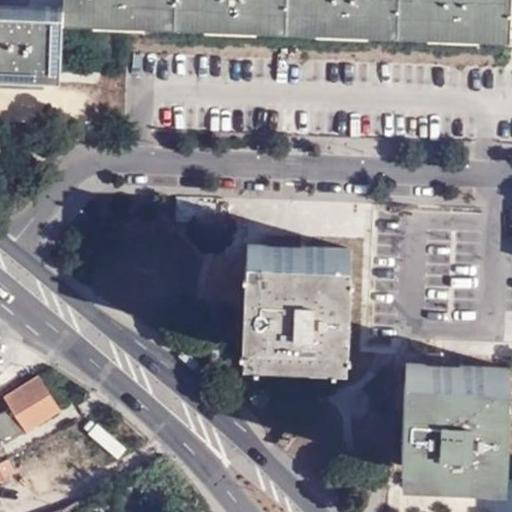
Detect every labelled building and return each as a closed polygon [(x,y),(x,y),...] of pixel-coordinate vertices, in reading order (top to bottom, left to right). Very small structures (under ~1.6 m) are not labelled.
[(61,9),(61,0),(0,0),(0,56),(59,59),(61,9)] [(61,0),(61,9),(174,14),(174,0),(61,0)] [(287,19),(287,0),(174,0),(174,14),(287,19)] [(287,0),(287,19),(402,24),(402,0),(287,0)] [(402,0),(402,24),(508,29),(509,0),(402,0)] [(342,342),(348,241),(301,239),(245,237),(240,339),(342,342)] [(456,358),(401,356),(398,459),(500,460),(504,360),(456,358)] [(0,446),(57,412),(37,379),(3,400),(7,408),(0,412),(0,446)] [(58,511),(91,511),(87,495),(59,511),(58,511)]
